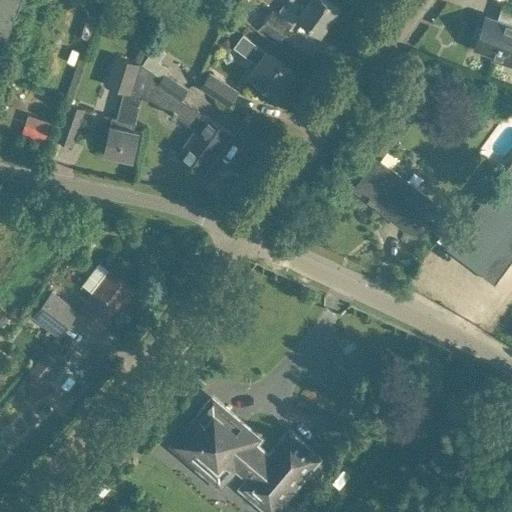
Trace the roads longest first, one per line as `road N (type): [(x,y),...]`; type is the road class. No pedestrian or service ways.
road 1 (unclassified): [(12,511),(244,238)]
road 2 (unclassified): [(511,370),(244,238)]
road 3 (unclassified): [(244,238),(420,0)]
road 4 (unclassified): [(244,238),(166,205),(0,171)]
